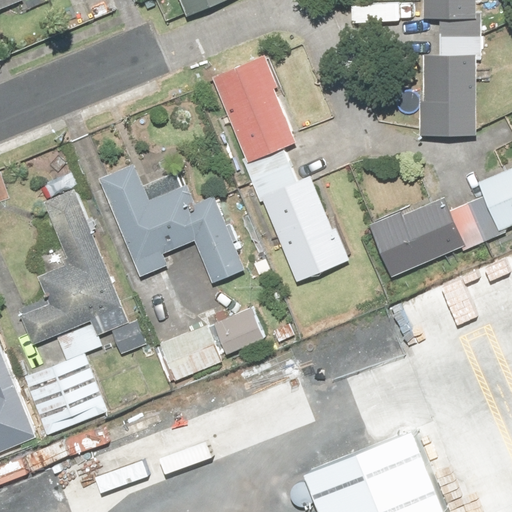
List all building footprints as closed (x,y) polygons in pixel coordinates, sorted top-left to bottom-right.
[(0,0),(0,9),(21,0),(0,0)] [(182,0),(190,17),(228,0),(182,0)] [(479,0),(419,0),(420,12),(479,14),(479,0)] [(271,52),(214,79),(251,156),(308,129),(271,52)] [(483,54),(428,54),(429,130),(484,130),(483,54)] [(161,247),(193,245),(215,279),(252,261),(218,189),(201,197),(197,182),(158,186),(140,164),(100,184),(138,258),(161,247)] [(511,164),(480,179),(502,229),(511,225),(511,164)] [(318,173),(267,196),(302,274),(353,251),(318,173)] [(55,248),(53,299),(18,313),(29,341),(115,308),(114,307),(131,299),(82,189),(46,205),(66,249),(55,248)] [(477,200),(454,208),(449,196),(373,221),(391,275),(491,242),(477,200)] [(224,356),(266,340),(254,306),(161,342),(177,383),(227,364),(224,356)] [(0,438),(36,424),(0,336),(0,438)] [(90,349),(26,374),(48,430),(113,405),(90,349)] [(452,511),(416,425),(308,469),(326,511),(452,511)]
